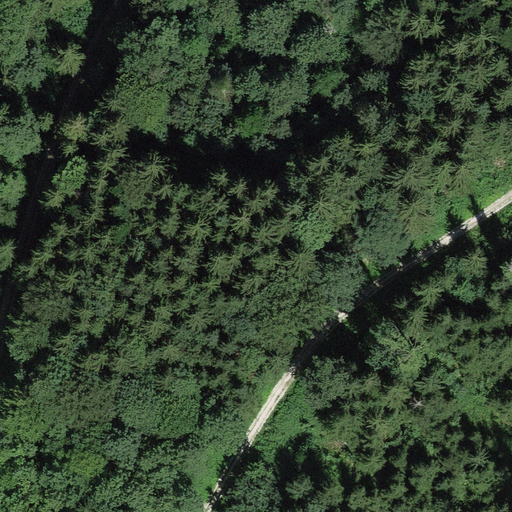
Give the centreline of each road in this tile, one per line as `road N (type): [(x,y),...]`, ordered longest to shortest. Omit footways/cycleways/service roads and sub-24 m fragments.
road 1 (track): [(214,511),(331,326),(511,194)]
road 2 (track): [(123,0),(80,91),(0,327)]
